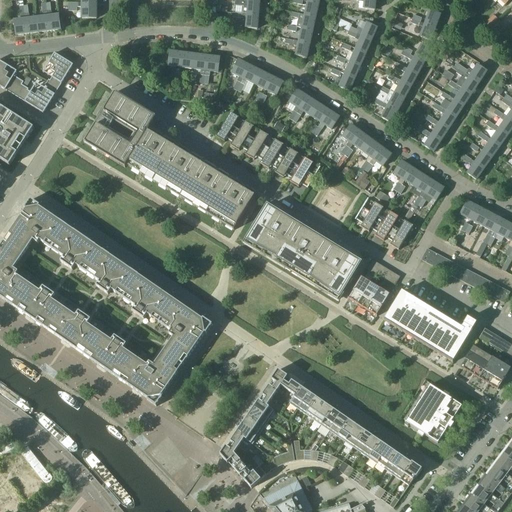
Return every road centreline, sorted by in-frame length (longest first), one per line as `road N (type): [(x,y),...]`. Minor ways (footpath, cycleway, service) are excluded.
road 1 (residential): [(455,481),(22,181)]
road 2 (residential): [(460,182),(292,73),(206,33)]
road 3 (residential): [(95,65),(175,115),(191,140),(297,203)]
road 4 (residential): [(256,490),(277,472),(312,466),(387,511)]
road 5 (residential): [(95,65),(22,181)]
road 6 (unclassified): [(96,495),(0,408)]
road 7 (residential): [(407,270),(511,328)]
